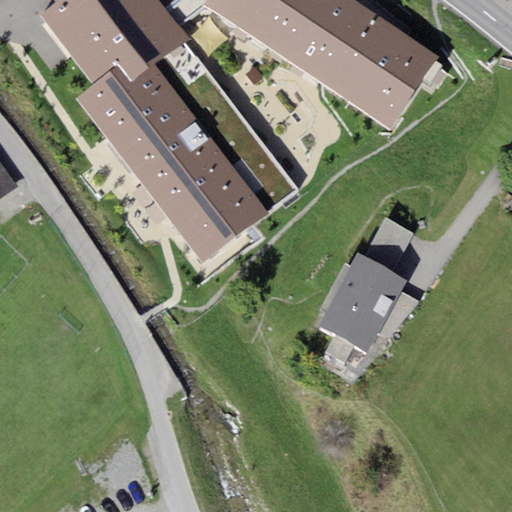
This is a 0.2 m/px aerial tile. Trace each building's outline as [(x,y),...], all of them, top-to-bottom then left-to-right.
[(300,189),(157,0),(56,0),(39,13),(93,84),(77,96),(203,262),(300,189)] [(339,0),(204,0),(202,4),(296,66),(339,0)] [(438,55),(355,0),(339,0),(296,66),(389,128),(438,55)] [(0,159),(0,199),(19,186),(0,159)] [(364,256),(358,252),(319,326),(335,334),(326,352),(345,363),(354,346),(366,353),(407,279),(393,271),(414,233),(385,217),(364,256)] [(137,443),(87,465),(96,485),(102,482),(113,508),(156,489),(137,443)]
